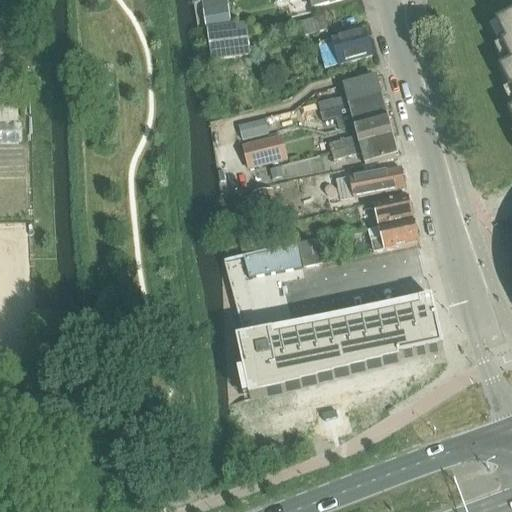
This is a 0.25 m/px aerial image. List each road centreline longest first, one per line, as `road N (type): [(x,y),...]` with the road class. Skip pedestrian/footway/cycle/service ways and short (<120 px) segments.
road 1 (residential): [(471,305),(386,0)]
road 2 (secondary): [(511,431),(289,511)]
